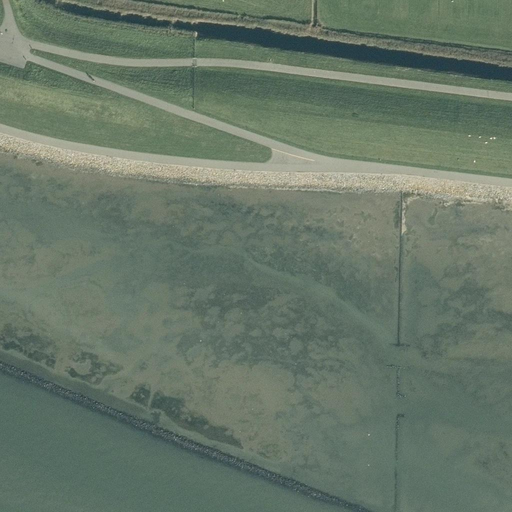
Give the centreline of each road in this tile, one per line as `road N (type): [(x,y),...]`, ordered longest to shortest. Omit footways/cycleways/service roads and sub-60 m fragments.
road 1 (unclassified): [(511,100),(242,67),(112,64),(12,45)]
road 2 (unclassified): [(12,45),(355,174)]
road 3 (unclassified): [(0,135),(153,164),(355,174)]
road 4 (unclassified): [(355,174),(511,188)]
